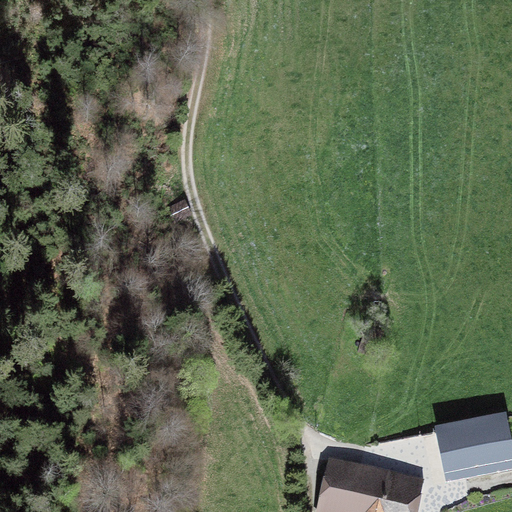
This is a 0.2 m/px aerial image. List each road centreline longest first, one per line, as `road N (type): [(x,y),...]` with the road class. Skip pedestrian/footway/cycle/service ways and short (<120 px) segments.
road 1 (track): [(308,445),(191,187),(187,136),(204,0)]
road 2 (track): [(511,479),(443,485),(308,445)]
